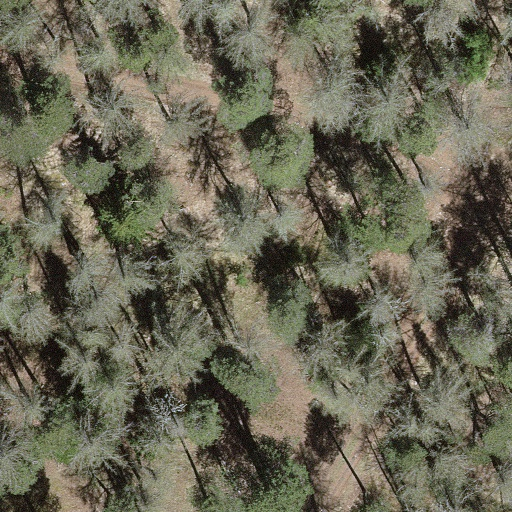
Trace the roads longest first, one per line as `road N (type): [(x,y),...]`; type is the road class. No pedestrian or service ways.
road 1 (track): [(511,152),(0,9)]
road 2 (track): [(293,511),(403,328),(477,146),(511,121)]
